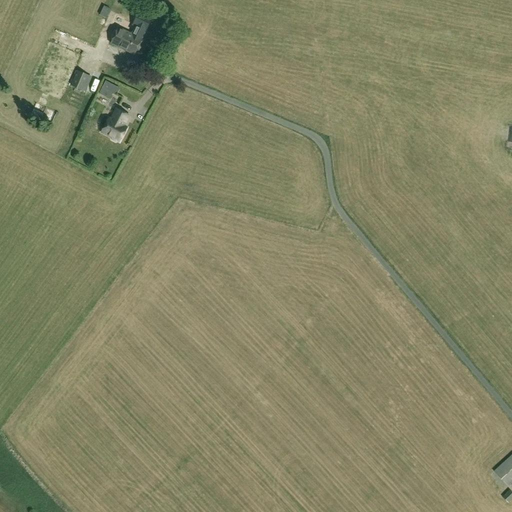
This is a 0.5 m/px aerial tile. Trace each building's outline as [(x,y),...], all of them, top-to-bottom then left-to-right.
[(88,0),(75,34),(99,43),(116,0),(88,0)] [(133,25),(136,26),(144,30),(145,31),(151,18),(139,12),(133,25)] [(140,39),(144,30),(136,26),(131,35),(118,29),(111,43),(134,54),(136,51),(139,52),(144,43),(140,41),(141,40),(140,39)] [(66,98),(84,50),(48,37),(30,85),(66,98)] [(89,76),(78,71),(71,86),(82,90),(89,76)] [(104,84),(117,91),(120,86),(107,79),(104,84)] [(129,116),(117,109),(111,120),(109,119),(102,132),(112,138),(112,139),(117,142),(118,141),(120,142),(127,128),(124,126),(129,116)] [(58,113),(56,118),(62,121),(64,115),(58,113)] [(511,454),(494,471),(508,487),(511,483),(511,454)] [(502,496),(508,503),(511,499),(511,491),(510,489),(502,496)]
